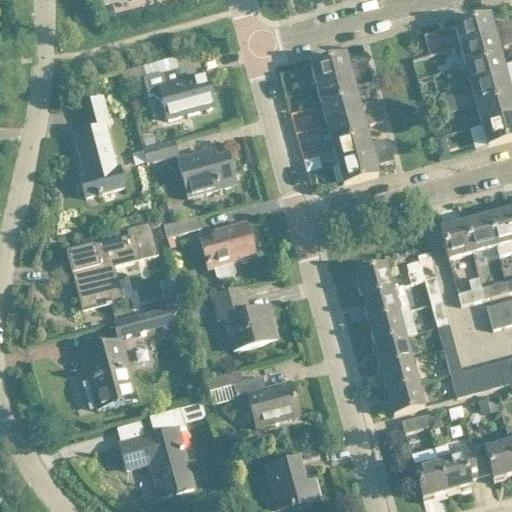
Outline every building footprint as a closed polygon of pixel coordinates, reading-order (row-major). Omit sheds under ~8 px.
[(511,35),(511,31),(510,25),(491,30),(488,21),(453,30),(459,50),(511,35)] [(511,48),(511,35),(459,50),(464,70),(499,61),(497,52),(511,48)] [(368,74),(365,64),(347,69),(344,60),(309,69),(315,89),(368,74)] [(511,77),(511,67),(502,70),(499,61),(464,70),(470,89),(511,77)] [(157,79),(154,68),(123,76),(126,88),(143,83),(143,82),(157,79)] [(157,79),(143,82),(143,83),(147,99),(163,107),(168,124),(214,112),(205,79),(201,80),(200,73),(179,73),(157,79)] [(372,86),(368,74),(315,89),(320,109),(355,100),(353,92),(372,86)] [(511,90),(511,77),(470,89),(475,109),(510,100),(508,92),(511,90)] [(379,114),(376,104),(357,109),(355,100),(320,109),(325,128),(379,114)] [(511,120),(511,106),(510,100),(475,109),(481,129),(511,120)] [(102,102),(80,107),(87,134),(73,138),(84,180),(79,181),(85,202),(97,199),(97,202),(101,201),(101,198),(124,192),(118,171),(116,171),(105,131),(109,130),(102,102)] [(382,125),(379,114),(325,128),(331,148),(365,139),(363,130),(382,125)] [(511,120),(481,129),(487,150),(511,143),(511,120)] [(390,154),(387,143),(368,148),(365,139),(331,148),(336,169),(390,154)] [(177,159),(176,155),(172,144),(142,152),(146,166),(177,159)] [(393,166),(390,154),(336,169),(342,189),(377,180),(374,171),(393,166)] [(210,165),(208,156),(177,165),(188,203),(235,190),(227,160),(210,165)] [(511,219),(511,214),(487,221),(495,252),(498,261),(511,257),(511,219)] [(166,241),(196,233),(200,231),(197,219),(163,229),(166,241)] [(495,252),(487,221),(463,227),(472,258),(495,252)] [(472,258),(463,227),(440,234),(448,265),(472,258)] [(68,257),(69,258),(83,314),(104,308),(104,309),(110,308),(110,306),(121,303),(113,272),(157,260),(149,228),(127,234),(129,240),(68,257)] [(245,228),(199,240),(208,273),(213,271),(216,281),(219,283),(233,279),(235,276),(232,266),(254,260),(245,228)] [(435,282),(429,258),(417,261),(420,273),(408,276),(411,288),(423,285),(435,282)] [(392,293),(385,269),(354,278),(361,301),(392,293)] [(471,294),(457,298),(460,310),(485,303),(484,301),(479,281),(469,284),(471,294)] [(442,305),(435,282),(423,285),(430,308),(442,305)] [(504,285),(487,290),(490,302),(508,297),(505,285),(504,285)] [(248,315),(243,293),(242,292),(211,300),(218,325),(224,323),(233,356),(277,344),(270,320),(262,322),(259,312),(248,315)] [(398,317),(392,293),(361,301),(367,325),(398,317)] [(448,329),(442,305),(430,308),(436,332),(448,329)] [(511,319),(509,306),(497,309),(504,332),(511,329),(511,319)] [(497,309),(486,312),(492,335),(504,332),(497,309)] [(409,314),(398,317),(367,325),(374,349),(405,340),(415,337),(409,314)] [(141,318),(112,326),(116,341),(145,334),(141,318)] [(454,353),(448,329),(436,332),(443,356),(454,353)] [(411,364),(405,340),(374,349),(380,372),(411,364)] [(95,355),(80,359),(88,386),(81,388),(87,411),(94,409),(95,413),(136,402),(120,345),(100,351),(101,357),(95,358),(95,355)] [(461,377),(454,353),(443,356),(449,379),(461,377)] [(417,387),(411,364),(380,372),(386,396),(417,387)] [(511,388),(505,365),(494,368),(500,391),(511,388)] [(500,391),(494,368),(483,371),(489,394),(500,391)] [(489,394),(483,371),(472,374),(478,397),(489,394)] [(478,397),(472,374),(461,377),(467,400),(478,397)] [(289,388),(275,392),(265,395),(261,381),(242,386),(239,375),(205,384),(208,395),(233,388),(238,408),(249,405),(256,432),(298,421),(289,388)] [(467,400),(461,377),(449,379),(455,403),(467,400)] [(424,411),(417,387),(386,396),(393,420),(424,411)] [(126,474),(128,474),(149,468),(159,502),(193,493),(178,434),(188,431),(182,412),(150,421),(155,439),(119,449),(126,474)] [(429,431),(426,420),(401,427),(404,438),(429,431)] [(244,431),(222,429),(221,441),(242,444),(244,431)] [(511,478),(511,460),(508,446),(485,452),(483,447),(472,450),(480,481),(490,478),(492,484),(511,478)] [(447,450),(434,453),(437,465),(445,497),(457,493),(459,498),(470,494),(469,490),(470,490),(468,484),(480,481),(472,450),(459,454),(460,459),(450,462),(447,450)] [(298,462),(264,471),(275,511),(288,511),(289,511),(296,511),(321,506),(315,484),(305,486),(298,462)] [(445,497),(437,465),(413,472),(421,503),(445,497)] [(195,485),(209,485),(208,471),(195,471),(195,485)]
